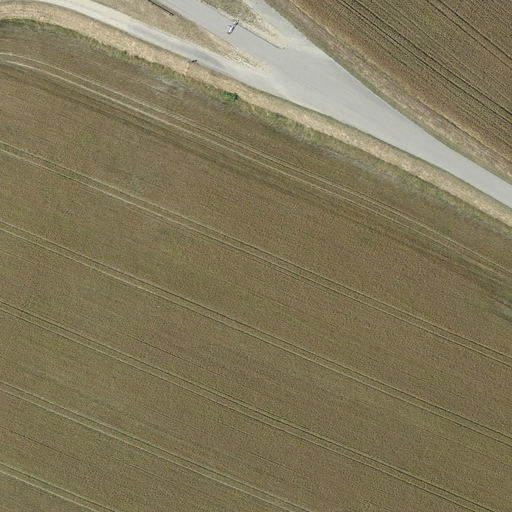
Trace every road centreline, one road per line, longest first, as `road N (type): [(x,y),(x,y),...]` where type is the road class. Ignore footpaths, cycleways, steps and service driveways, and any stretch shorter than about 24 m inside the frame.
road 1 (track): [(252,0),(369,113),(262,82),(69,0)]
road 2 (unclassified): [(511,197),(176,0)]
